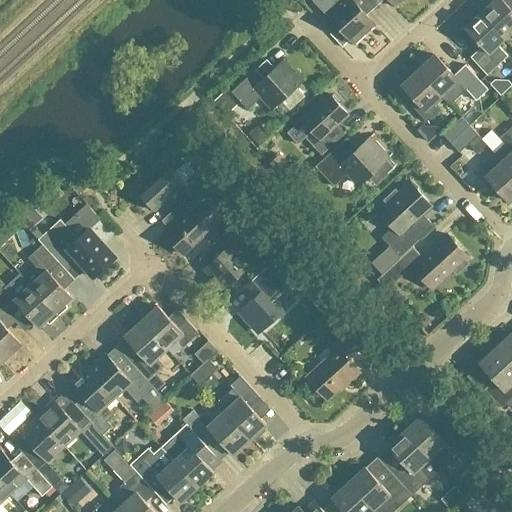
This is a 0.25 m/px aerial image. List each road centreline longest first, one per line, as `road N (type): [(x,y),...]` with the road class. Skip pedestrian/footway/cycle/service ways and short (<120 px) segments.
road 1 (residential): [(312,443),(346,435),(485,308),(511,251)]
road 2 (residential): [(312,443),(151,267)]
road 3 (residential): [(511,251),(358,84)]
road 4 (residential): [(0,404),(151,267)]
road 5 (residential): [(358,84),(451,0)]
